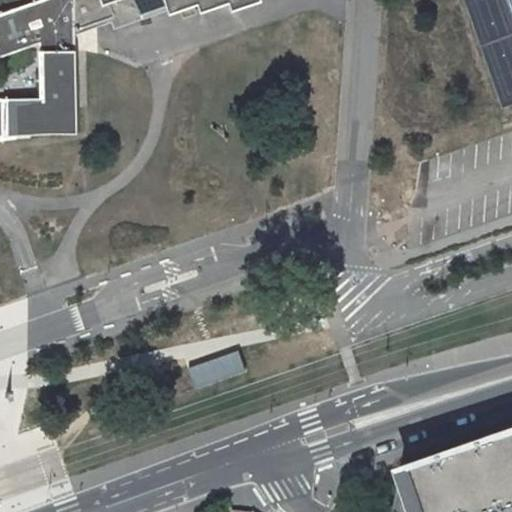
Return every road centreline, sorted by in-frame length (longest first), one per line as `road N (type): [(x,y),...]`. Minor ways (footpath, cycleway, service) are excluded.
road 1 (residential): [(0,345),(336,228)]
road 2 (tertiary): [(265,455),(511,372)]
road 3 (residential): [(336,228),(350,195),(366,0)]
road 4 (residential): [(355,294),(364,311),(394,315),(511,274)]
road 5 (tertiary): [(102,511),(265,455)]
road 6 (residential): [(511,238),(355,294)]
